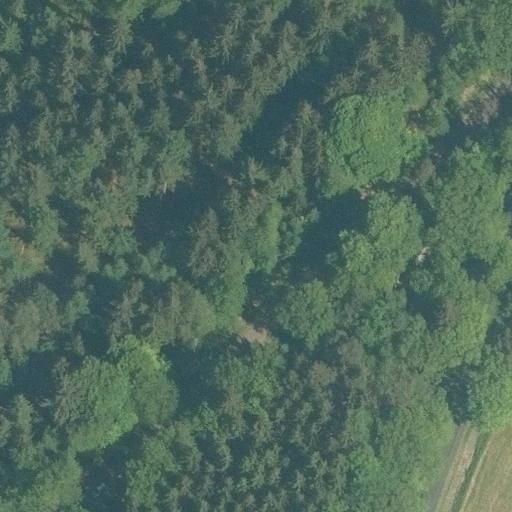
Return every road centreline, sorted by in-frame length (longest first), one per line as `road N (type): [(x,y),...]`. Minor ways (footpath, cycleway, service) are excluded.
road 1 (tertiary): [(85,511),(511,89)]
road 2 (track): [(0,401),(411,0)]
road 3 (unclassified): [(428,511),(511,286)]
